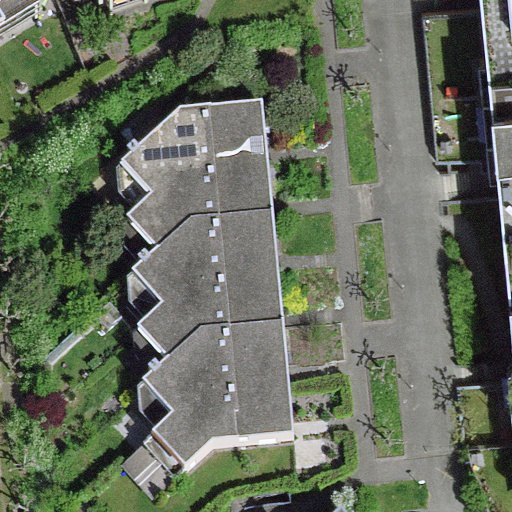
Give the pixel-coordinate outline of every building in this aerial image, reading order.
[(0,0),(0,15),(23,2),(28,0),(0,0)] [(90,0),(94,9),(119,0),(90,0)] [(499,56),(503,91),(511,89),(511,0),(496,0),(498,13),(478,15),(483,57),(499,56)] [(504,281),(511,280),(511,89),(503,91),(510,165),(493,166),(504,281)] [(176,118),(117,171),(146,204),(178,175),(262,165),(257,111),(176,118)] [(146,204),(122,226),(152,258),(185,228),(267,220),(262,165),(178,175),(146,204)] [(152,258),(127,280),(157,313),(191,282),(273,275),(267,220),(185,228),(152,258)] [(157,313),(133,335),(162,368),(196,337),(278,330),(273,275),(191,282),(157,313)] [(162,368),(138,390),(167,423),(201,392),(283,384),(278,330),(196,337),(162,368)] [(167,423),(148,440),(180,475),(208,450),(289,442),(283,384),(201,392),(167,423)]
